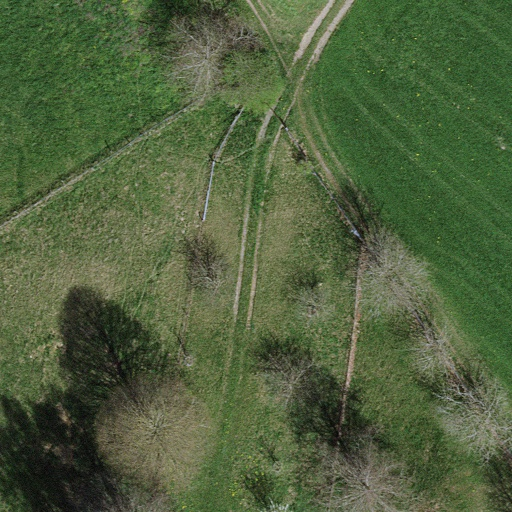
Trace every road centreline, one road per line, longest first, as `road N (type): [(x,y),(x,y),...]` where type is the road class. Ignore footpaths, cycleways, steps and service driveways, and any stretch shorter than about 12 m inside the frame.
road 1 (track): [(346,0),(294,77),(260,158),(211,469)]
road 2 (track): [(511,431),(326,166),(294,77)]
